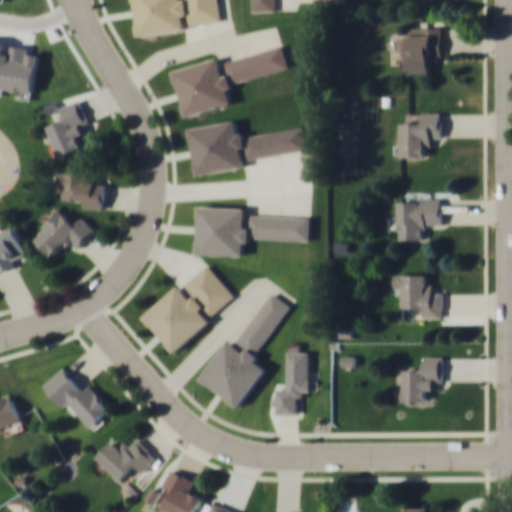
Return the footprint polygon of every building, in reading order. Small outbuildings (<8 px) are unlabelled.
[(134,0),(138,31),(221,24),(218,0),(134,0)] [(277,10),(277,0),(252,0),(252,10),(277,10)] [(408,73),(431,73),(431,61),(443,61),(443,24),(408,24),(408,73)] [(174,68),(186,115),(234,103),(229,82),(290,67),(284,44),(222,59),(221,56),(174,68)] [(86,145),(82,135),(85,134),(81,123),(89,120),(81,98),(62,105),(66,117),(45,124),(57,156),(86,145)] [(443,143),(442,111),(422,111),(422,122),(398,122),(398,155),(429,155),(429,143),(443,143)] [(198,174),(246,167),(245,158),(308,148),(305,125),(241,135),(238,119),(190,126),(198,174)] [(87,164),(64,164),(63,196),(83,197),(83,208),(105,208),(105,180),(97,180),(97,175),(87,175),(87,164)] [(443,197),(398,197),(398,238),(421,238),(421,227),(443,227),(443,197)] [(53,256),(69,240),(77,248),(96,229),(81,214),(73,223),(54,205),(40,220),(46,226),(35,238),(53,256)] [(248,237),(311,239),(311,216),(246,214),(247,206),(199,205),(197,253),(248,254),(248,237)] [(0,270),(32,258),(18,225),(0,232),(0,270)] [(142,316),(172,352),(238,298),(208,262),(142,316)] [(444,293),(433,293),(432,272),(395,272),(395,294),(404,294),(404,306),(423,306),(423,317),(444,317),(444,293)] [(229,338),(200,379),(240,407),(267,368),(254,359),(292,304),(272,290),(236,343),(229,338)] [(299,413),(299,391),(311,391),(311,351),(300,351),(300,342),(288,342),(288,383),(277,383),(277,413),(299,413)] [(444,355),(424,355),(424,367),(403,366),(403,397),(435,397),(435,379),(444,379),(444,355)] [(44,384),(65,409),(73,403),(92,426),(112,409),(89,381),(82,387),(65,366),(44,384)] [(0,398),(0,427),(22,419),(11,393),(0,398)] [(96,456),(121,479),(135,464),(149,476),(163,461),(138,437),(133,443),(128,438),(120,446),(112,439),(96,456)] [(198,480),(172,467),(162,487),(170,491),(162,508),(169,511),(195,511),(204,496),(193,491),(198,480)] [(240,511),(214,502),(210,511),(240,511)]
